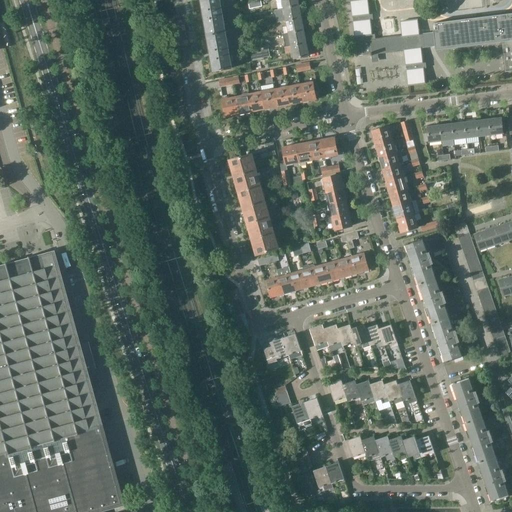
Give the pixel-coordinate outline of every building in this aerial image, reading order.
[(220,0),(201,0),(208,36),(226,33),(220,0)] [(282,0),(284,8),(299,5),(298,0),(282,0)] [(351,0),(351,1),(353,16),(354,22),(353,22),(355,37),(356,36),(356,42),(357,56),(370,55),(370,56),(372,56),(372,59),(373,59),(373,58),(378,58),(378,59),(379,59),(378,54),(404,51),(406,65),(407,65),(407,70),(406,70),(408,86),(409,86),(409,85),(424,83),(425,83),(425,84),(426,84),(424,69),(427,68),(426,62),(423,62),(421,49),(424,48),(436,47),(436,49),(500,41),(499,39),(502,38),(506,72),(511,71),(511,13),(433,23),(433,24),(438,24),(439,30),(434,30),(434,32),(422,34),(419,34),(418,20),(401,22),(402,36),(376,40),(375,34),(372,34),(370,20),(373,20),(372,13),(370,14),(368,0),(351,0)] [(302,18),(299,5),(284,8),(286,21),(302,18)] [(286,21),(289,33),(304,30),(302,18),(286,21)] [(289,33),(291,46),(307,43),(304,30),(289,33)] [(208,36),(212,58),(214,72),(232,68),(226,33),(208,36)] [(307,43),(291,46),(294,59),(309,56),(307,43)] [(270,58),(268,52),(261,53),(250,55),(252,61),(270,58)] [(311,70),(310,63),(297,66),(298,72),(311,70)] [(232,79),(220,81),(221,87),(233,85),(232,79)] [(313,83),(300,85),(301,88),(303,102),(304,102),(303,101),(316,99),(316,100),(313,83)] [(303,102),(301,88),(300,85),(287,88),(291,105),(291,104),(303,101),(303,102)] [(287,88),(275,91),(278,107),(278,106),(290,104),(290,105),(291,105),(287,88)] [(275,91),(262,93),(265,110),(265,109),(277,106),(278,107),(275,91)] [(249,95),(252,112),(253,112),(252,111),(265,109),(265,110),(262,93),(249,95)] [(249,95),(236,98),(239,115),(240,115),(240,114),(252,111),(252,112),(249,95)] [(239,115),(236,98),(223,100),(226,117),(227,117),(227,116),(239,114),(239,115)] [(489,119),(491,134),(503,133),(501,118),(489,119)] [(479,136),(491,134),(489,119),(477,121),(479,136)] [(405,136),(412,134),(408,121),(402,123),(405,136)] [(466,137),(479,136),(477,121),(465,122),(466,137)] [(454,139),(466,137),(465,122),(452,124),(454,139)] [(442,140),(454,139),(452,124),(440,125),(442,140)] [(429,142),(442,140),(440,125),(427,127),(429,141),(429,142)] [(372,132),(376,144),(392,140),(389,127),(372,132)] [(335,137),(334,137),(334,138),(322,141),(322,140),(325,156),(338,154),(335,137)] [(309,142),(313,161),(319,160),(319,158),(325,156),(322,140),(321,140),(322,141),(309,143),(309,142)] [(376,144),(379,157),(396,152),(392,140),(376,144)] [(296,145),(300,162),(301,166),(307,165),(306,163),(313,161),(309,142),(309,143),(297,145),(296,145)] [(284,147),(283,147),(286,164),(300,162),(296,145),(296,146),(284,148),(284,147)] [(379,157),(383,170),(400,165),(396,152),(379,157)] [(234,173),(236,174),(237,178),(236,180),(240,192),(261,186),(252,154),(231,161),(234,173)] [(327,167),(328,174),(340,171),(339,165),(327,167)] [(383,170),(387,182),(403,177),(400,165),(383,170)] [(282,172),(285,185),(291,184),(288,171),(282,172)] [(327,191),(343,187),(340,175),(324,178),(327,191)] [(387,182),(390,194),(407,190),(403,177),(387,182)] [(270,217),(261,186),(240,192),(243,204),(245,205),(246,209),(245,211),(249,223),(270,217)] [(308,189),(310,196),(317,194),(316,187),(308,189)] [(343,187),(327,191),(330,204),(346,200),(343,187)] [(390,194),(394,207),(411,202),(407,190),(390,194)] [(346,200),(330,204),(333,216),(349,213),(346,200)] [(397,219),(414,215),(418,213),(414,201),(411,202),(394,207),(397,219)] [(312,222),(320,220),(318,213),(311,215),(312,222)] [(329,224),(334,223),(336,230),(352,226),(349,213),(333,216),(325,218),(326,222),(329,224)] [(418,227),(414,215),(397,219),(401,232),(418,227)] [(279,249),(270,217),(249,223),(252,236),(254,236),(255,241),(254,242),(258,255),(279,249)] [(422,225),(423,231),(438,227),(437,221),(422,225)] [(469,232),(466,222),(455,226),(459,236),(469,232)] [(505,224),(500,226),(490,229),(495,245),(510,240),(505,224)] [(490,229),(485,231),(475,234),(480,250),(495,245),(490,229)] [(357,232),(346,236),(347,241),(352,240),(359,238),(357,232)] [(471,238),(469,232),(459,236),(461,242),(471,238)] [(461,242),(463,247),(473,243),(471,238),(461,242)] [(405,245),(411,262),(418,283),(436,278),(431,264),(434,263),(429,251),(427,252),(423,239),(405,245)] [(464,253),(475,249),(473,243),(463,247),(464,253)] [(464,253),(466,259),(477,255),(475,249),(464,253)] [(0,511),(97,511),(124,505),(120,491),(102,427),(54,250),(39,254),(38,251),(27,254),(27,256),(27,257),(27,258),(5,264),(5,263),(4,263),(4,264),(0,264),(0,511)] [(352,257),(357,274),(369,271),(364,253),(352,257)] [(468,264),(479,260),(477,255),(466,259),(468,264)] [(274,256),(258,260),(260,266),(275,262),(274,256)] [(357,274),(352,257),(340,260),(344,278),(357,274)] [(344,278),(340,260),(327,264),(332,281),(344,278)] [(468,264),(470,270),(481,266),(479,260),(468,264)] [(332,281),(327,264),(315,267),(320,284),(332,281)] [(303,270),(308,288),(320,284),(315,267),(315,266),(314,266),(313,265),(312,265),(311,266),(310,266),(310,267),(309,266),(308,266),(307,265),(306,265),(305,266),(304,266),(304,267),(303,268),(303,269),(303,270)] [(472,275),(483,271),(481,266),(470,270),(472,275)] [(291,274),(296,291),(308,288),(303,270),(291,274)] [(472,275),(474,281),(485,277),(483,271),(472,275)] [(279,277),(283,295),(296,291),(291,274),(279,277)] [(511,294),(511,276),(500,280),(504,296),(511,294)] [(283,295),(279,277),(267,281),(271,298),(283,295)] [(488,288),(486,280),(485,277),(474,281),(478,291),(488,288)] [(418,283),(432,323),(449,317),(445,303),(447,302),(443,291),(441,291),(436,278),(418,283)] [(490,293),(488,288),(478,291),(480,297),(490,293)] [(228,299),(240,295),(238,289),(226,293),(228,299)] [(481,302),(492,299),(490,293),(480,297),(481,302)] [(230,305),(242,301),(240,295),(228,299),(230,305)] [(494,304),(492,299),(481,302),(483,308),(494,304)] [(231,312),(244,308),(242,301),(230,305),(229,306),(231,312)] [(485,313),(496,309),(494,304),(483,308),(485,313)] [(244,308),(231,312),(233,318),(234,318),(245,314),(244,308)] [(498,315),(496,309),(485,313),(487,319),(498,315)] [(236,323),(247,319),(245,314),(234,318),(236,323)] [(489,324),(500,320),(498,315),(487,319),(489,324)] [(432,323),(439,345),(445,363),(447,362),(449,361),(463,357),(458,342),(460,342),(455,330),(454,330),(449,317),(432,323)] [(237,329),(249,325),(247,319),(236,323),(237,329)] [(489,324),(491,330),(502,326),(500,320),(489,324)] [(239,334),(251,331),(249,325),(237,329),(239,334)] [(328,341),(324,329),(323,325),(310,329),(316,346),(328,341)] [(337,325),(324,329),(328,341),(330,346),(342,342),(338,329),(337,325)] [(344,346),(356,342),(351,329),(352,329),(350,325),(338,329),(342,342),(344,346)] [(364,348),(371,346),(365,329),(364,325),(352,329),(351,329),(356,342),(357,346),(362,344),(364,348)] [(378,325),(365,329),(371,346),(376,344),(377,348),(385,346),(379,329),(378,325)] [(379,329),(385,346),(390,344),(391,348),(398,346),(391,325),(379,329)] [(491,330),(495,340),(505,336),(502,326),(491,330)] [(241,340),(252,336),(251,331),(239,334),(241,340)] [(296,334),(283,338),(289,355),(301,351),(296,334)] [(495,340),(496,346),(507,342),(505,336),(495,340)] [(272,346),(264,349),(269,363),(278,361),(277,359),(289,355),(283,338),(270,342),(272,346)] [(496,346),(498,351),(509,347),(507,342),(496,346)] [(511,353),(509,347),(498,351),(500,356),(511,353)] [(476,391),(474,391),(470,378),(470,377),(456,382),(454,382),(454,383),(452,383),(458,400),(465,423),(483,417),(478,403),(480,402),(476,391)] [(347,397),(343,385),(342,381),(329,385),(335,402),(347,397)] [(343,385),(347,397),(349,402),(361,398),(357,385),(356,381),(343,385)] [(357,385),(361,398),(362,402),(375,398),(370,385),(369,381),(357,385)] [(370,385),(375,398),(376,402),(389,398),(384,385),(383,381),(370,385)] [(403,401),(398,385),(396,381),(384,385),(389,398),(390,402),(394,400),(395,404),(403,401)] [(410,403),(417,401),(410,381),(398,385),(403,401),(409,399),(410,403)] [(274,390),(276,396),(287,392),(285,386),(274,390)] [(278,401),(289,397),(287,392),(276,396),(278,401)] [(291,403),(289,397),(278,401),(280,406),(291,403)] [(310,419),(323,415),(317,398),(305,402),(310,419)] [(310,419),(305,402),(292,406),(294,412),(288,414),(292,423),(297,421),(298,423),(302,422),(303,426),(310,424),(309,419),(310,419)] [(465,423),(471,439),(479,462),(496,456),(491,442),(494,441),(490,430),(488,430),(483,417),(465,423)] [(348,440),(353,457),(366,453),(362,440),(361,436),(348,440)] [(362,440),(366,453),(367,457),(380,453),(375,440),(376,440),(374,436),(362,440)] [(389,440),(388,436),(376,440),(375,440),(380,453),(381,457),(385,456),(387,460),(395,457),(389,440)] [(409,457),(403,440),(402,436),(389,440),(395,457),(400,455),(401,460),(409,457)] [(403,440),(409,457),(414,455),(415,459),(423,457),(417,440),(415,436),(403,440)] [(417,440),(423,457),(435,453),(429,436),(417,440)] [(296,454),(298,460),(309,456),(307,450),(296,454)] [(298,460),(300,465),(311,461),(309,456),(298,460)] [(479,462),(492,501),(493,500),(494,501),(496,500),(496,499),(501,498),(502,501),(506,500),(505,496),(510,495),(505,482),(507,481),(503,469),(501,470),(496,456),(479,462)] [(300,465),(302,470),(313,467),(311,461),(300,465)] [(346,483),(339,462),(326,466),(332,483),(337,482),(338,486),(346,483)] [(332,483),(326,466),(314,470),(319,487),(323,486),(324,491),(333,488),(332,483)]
